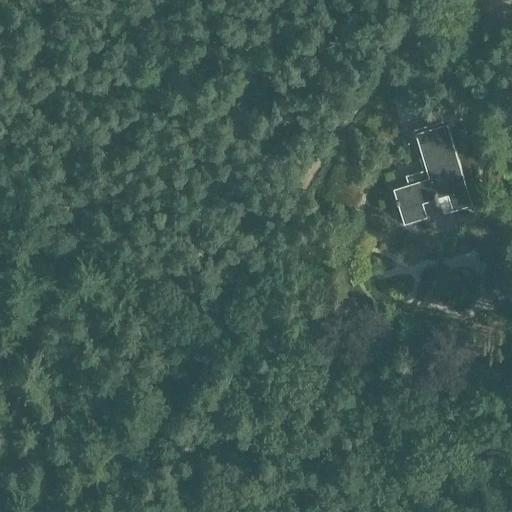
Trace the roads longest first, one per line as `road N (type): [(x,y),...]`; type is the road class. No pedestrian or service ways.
road 1 (track): [(403,0),(110,511)]
road 2 (unclassified): [(511,459),(0,174)]
